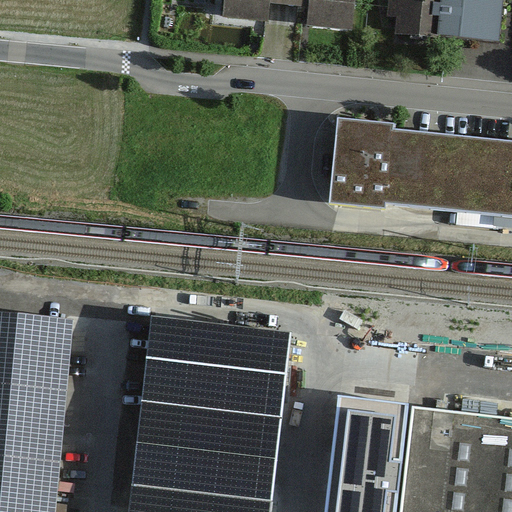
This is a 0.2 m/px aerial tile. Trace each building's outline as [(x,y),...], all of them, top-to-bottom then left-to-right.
[(315,9),(315,0),(231,0),(229,21),(274,26),(276,5),(315,9)] [(312,27),(359,33),(363,0),(315,0),(315,9),(312,27)] [(511,0),(391,0),(389,21),(402,23),(400,37),(450,43),(451,36),(511,44),(511,32),(511,0)] [(511,144),(339,126),(331,195),(511,215),(511,144)] [(56,511),(73,323),(0,316),(0,511),(56,511)] [(292,341),(151,325),(147,365),(146,370),(142,409),(142,411),(137,452),(137,454),(132,493),(132,495),(130,511),(272,511),(273,511),(273,509),(277,470),(278,468),(282,427),(282,425),(287,386),(287,381),(292,341)] [(511,511),(511,426),(417,417),(406,511),(511,511)]
